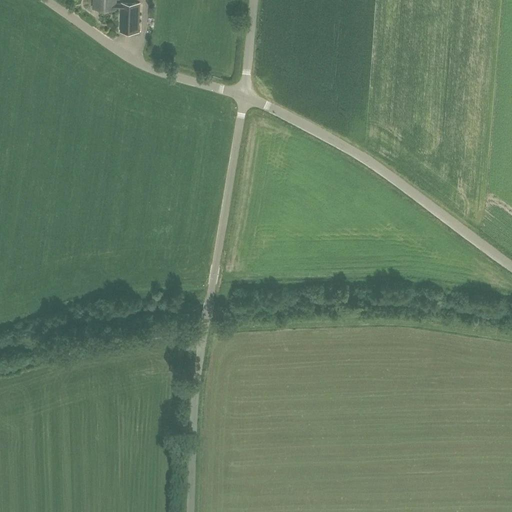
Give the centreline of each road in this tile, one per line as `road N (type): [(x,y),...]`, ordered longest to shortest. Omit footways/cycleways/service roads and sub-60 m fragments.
road 1 (unclassified): [(190,511),(198,362),(243,95)]
road 2 (unclassified): [(511,268),(358,156),(243,95)]
road 3 (unclassified): [(243,95),(153,70),(45,0)]
